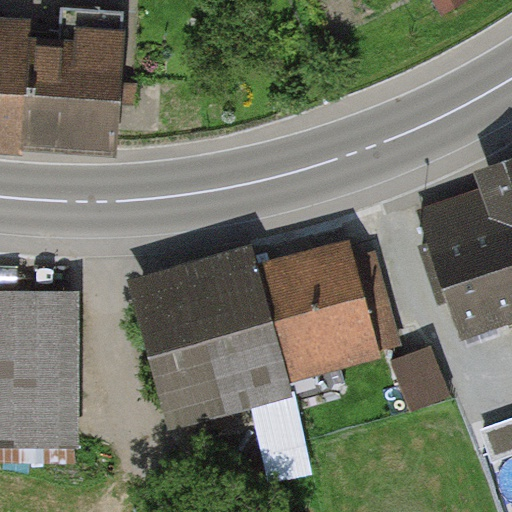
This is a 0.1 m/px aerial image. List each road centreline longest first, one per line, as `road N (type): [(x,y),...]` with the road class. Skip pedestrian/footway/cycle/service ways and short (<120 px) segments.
road 1 (tertiary): [(0,198),(79,204),(221,192),(367,152),(511,82)]
road 2 (track): [(103,202),(155,511)]
